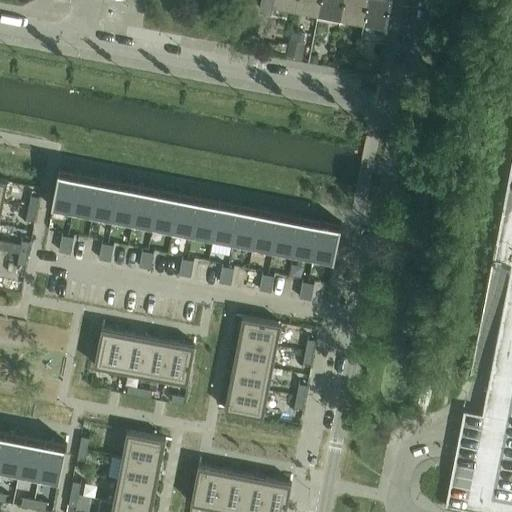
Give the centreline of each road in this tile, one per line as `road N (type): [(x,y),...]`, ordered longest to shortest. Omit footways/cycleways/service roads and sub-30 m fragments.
road 1 (residential): [(321,511),(401,104)]
road 2 (residential): [(401,104),(0,24)]
